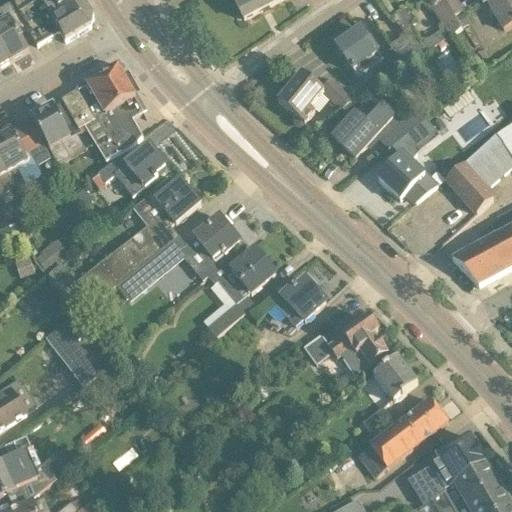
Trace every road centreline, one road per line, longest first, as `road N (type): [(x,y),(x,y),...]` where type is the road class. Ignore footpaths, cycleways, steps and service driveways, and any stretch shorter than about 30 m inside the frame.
road 1 (secondary): [(444,334),(283,180)]
road 2 (residential): [(206,90),(336,0)]
road 3 (residential): [(0,107),(123,30)]
road 4 (secondary): [(187,103),(254,169),(283,180)]
